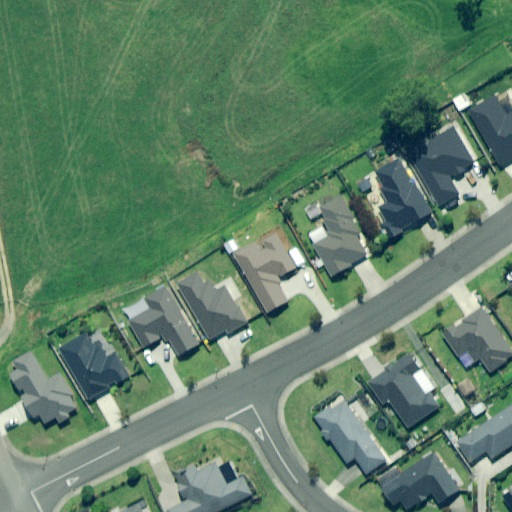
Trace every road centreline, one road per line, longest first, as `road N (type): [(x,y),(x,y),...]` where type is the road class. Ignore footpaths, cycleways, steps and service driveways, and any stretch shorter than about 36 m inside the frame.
road 1 (residential): [(243,385),(361,326),(511,227)]
road 2 (residential): [(12,503),(243,385)]
road 3 (residential): [(322,511),(302,497),(243,385)]
